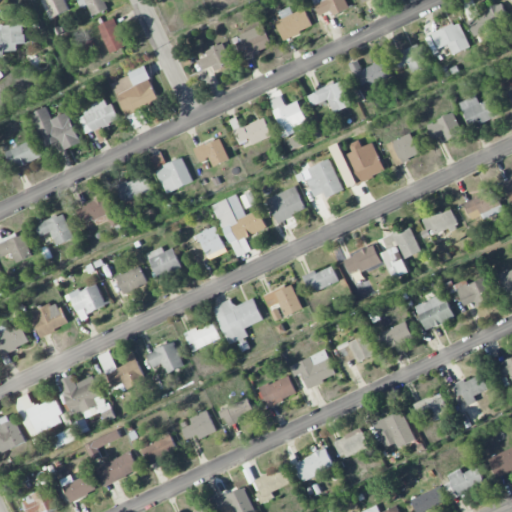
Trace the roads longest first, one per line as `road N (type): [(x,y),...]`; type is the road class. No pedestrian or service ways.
road 1 (residential): [(511,147),(0,394)]
road 2 (residential): [(442,0),(0,213)]
road 3 (residential): [(511,327),(127,511)]
road 4 (residential): [(139,0),(196,119)]
